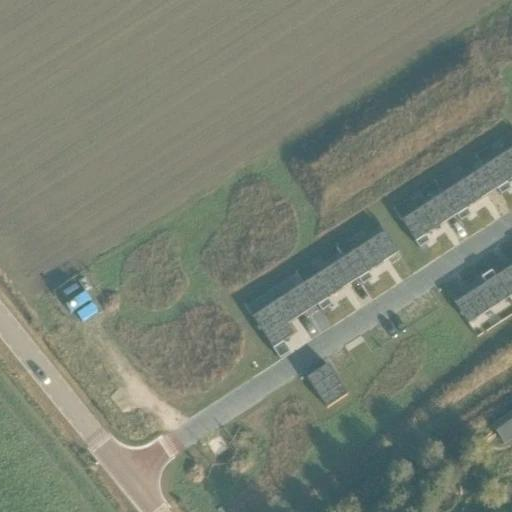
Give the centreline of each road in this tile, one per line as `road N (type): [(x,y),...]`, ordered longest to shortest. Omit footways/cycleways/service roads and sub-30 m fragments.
road 1 (residential): [(128,477),(511,226)]
road 2 (tertiary): [(128,477),(0,314)]
